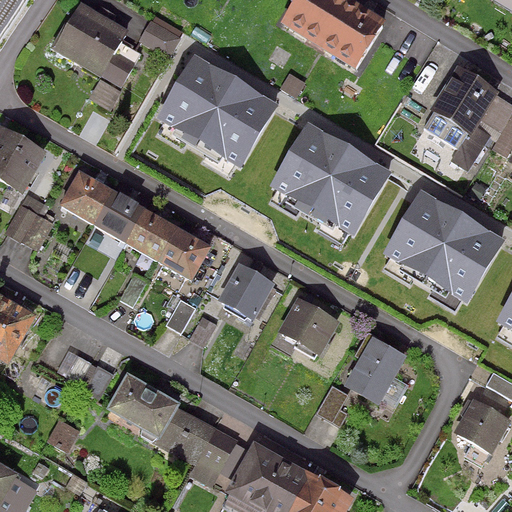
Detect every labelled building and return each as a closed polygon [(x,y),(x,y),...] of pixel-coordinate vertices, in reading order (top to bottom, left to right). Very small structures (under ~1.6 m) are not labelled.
[(297,0),(280,30),(316,51),(345,0),(297,0)] [(347,0),(316,52),(352,73),(383,21),(347,0)] [(128,31),(81,5),(54,53),(120,90),(131,70),(112,59),(128,31)] [(181,38),(152,20),(138,44),(167,62),(181,38)] [(279,103),(194,54),(156,117),(241,167),(279,103)] [(497,96),(455,70),(429,114),(468,137),(452,164),(468,174),(490,137),(477,129),(480,122),(495,98),(497,96)] [(305,85),(289,76),(281,91),(296,99),(305,85)] [(120,94),(98,82),(87,101),(109,113),(120,94)] [(511,107),(495,98),(480,122),(501,134),(511,115),(511,107)] [(511,115),(491,150),(507,160),(511,150),(511,115)] [(393,170),(307,120),(270,185),(355,235),(393,170)] [(43,154),(0,130),(0,186),(20,197),(43,154)] [(110,193),(77,174),(58,207),(91,226),(110,193)] [(468,303),(505,239),(421,189),(383,253),(468,303)] [(143,211),(110,193),(91,226),(124,244),(143,211)] [(36,217),(20,207),(4,236),(20,245),(36,217)] [(176,230),(144,212),(125,245),(157,264),(176,230)] [(53,226),(37,217),(21,245),(37,255),(53,226)] [(209,249),(177,231),(158,265),(190,283),(209,249)] [(273,287),(237,267),(216,305),(252,324),(273,287)] [(146,283),(133,276),(119,301),(132,308),(146,283)] [(511,295),(498,320),(511,328),(511,295)] [(32,317),(0,299),(0,364),(4,367),(32,317)] [(340,325),(297,301),(277,335),(320,360),(340,325)] [(195,310),(180,302),(165,328),(181,337),(195,310)] [(216,326),(202,318),(188,343),(203,351),(216,326)] [(407,356),(372,336),(344,385),(379,405),(407,356)] [(95,367),(77,356),(60,386),(78,397),(82,390),(95,367)] [(121,382),(95,367),(82,390),(108,405),(121,382)] [(511,394),(511,383),(496,374),(488,387),(495,392),(491,399),(504,408),(511,394)] [(193,469),(215,431),(178,410),(180,406),(125,375),(121,382),(108,405),(104,413),(138,432),(139,439),(193,469)] [(349,395),(332,386),(316,415),(340,427),(347,415),(340,411),(349,395)] [(511,423),(473,402),(454,436),(492,457),(511,423)] [(237,443),(215,431),(193,469),(188,477),(210,490),(237,443)] [(288,511),(308,477),(252,447),(225,495),(230,498),(222,511),(223,511),(288,511)] [(0,504),(16,477),(0,468),(0,504)] [(345,511),(351,501),(308,477),(288,511),(345,511)]
